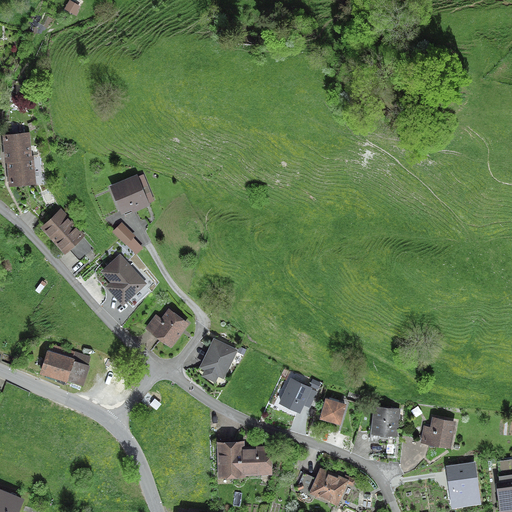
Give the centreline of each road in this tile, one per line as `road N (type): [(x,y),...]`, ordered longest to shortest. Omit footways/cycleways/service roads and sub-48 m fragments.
road 1 (residential): [(157,369),(240,417),(358,460),(382,482),(396,511)]
road 2 (residential): [(0,207),(157,369)]
road 3 (tertiary): [(0,369),(113,424)]
